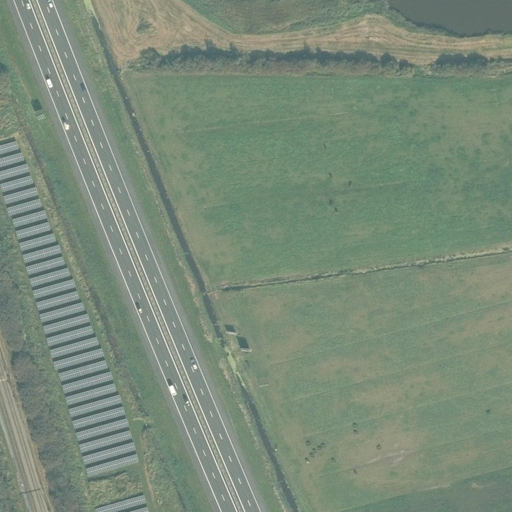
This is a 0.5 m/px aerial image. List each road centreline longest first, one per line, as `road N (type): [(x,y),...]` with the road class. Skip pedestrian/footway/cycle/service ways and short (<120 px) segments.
road 1 (motorway): [(254,511),(46,0)]
road 2 (motorway): [(19,0),(226,511)]
